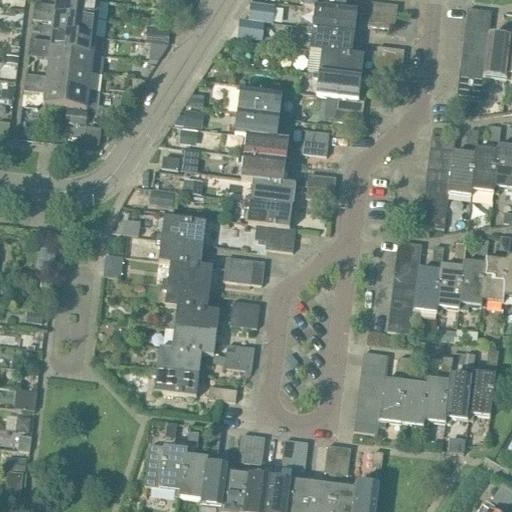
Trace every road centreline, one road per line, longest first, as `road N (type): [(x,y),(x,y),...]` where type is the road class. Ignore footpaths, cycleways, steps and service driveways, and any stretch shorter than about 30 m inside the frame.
road 1 (residential): [(0,190),(69,198),(110,189),(229,0)]
road 2 (residential): [(347,249),(359,166),(418,131),(434,0)]
road 3 (residential): [(347,249),(285,286),(263,412),(275,432),(330,439)]
road 4 (residential): [(330,439),(347,249)]
